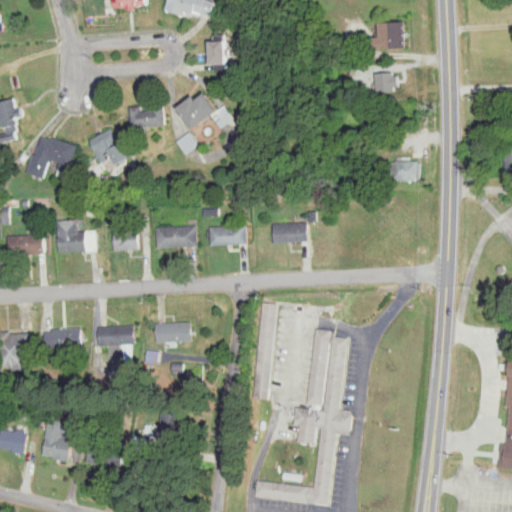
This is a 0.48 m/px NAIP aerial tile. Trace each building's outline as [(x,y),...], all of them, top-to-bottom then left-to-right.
[(117,6),(117,0),(150,0),(151,4),(145,4),(145,5),(138,6),(138,8),(130,9),(129,6),(117,6)] [(170,9),(173,0),(216,0),(219,1),(214,14),(198,8),(196,14),(189,11),(188,15),(170,9)] [(385,21),(409,20),(411,47),(382,48),(381,36),(386,35),(385,21)] [(215,40),(232,39),(233,63),(217,63),(215,40)] [(397,71),(413,70),(414,75),(419,75),(420,84),(415,84),(415,88),(398,89),(397,71)] [(184,107),(199,96),(202,100),(211,93),(224,110),(200,128),(184,107)] [(7,127),(0,102),(17,97),(20,108),(24,107),(26,115),(19,117),(21,123),(19,124),(23,136),(4,142),(2,134),(10,132),(9,126),(7,127)] [(134,106),(167,103),(169,124),(136,127),(134,106)] [(227,104),(237,118),(225,127),(216,115),(224,110),(222,108),(227,104)] [(113,127),(132,158),(122,164),(113,149),(107,152),(111,158),(105,162),(91,140),(113,127)] [(179,141),(193,131),(203,144),(189,154),(179,141)] [(61,169),(71,172),(80,145),(56,137),(56,139),(45,136),(39,153),(36,152),(29,172),(47,178),(54,158),(64,162),(61,169)] [(400,159),(421,160),(421,163),(425,163),(424,178),(420,178),(420,180),(399,179),(400,173),(394,173),(395,161),(399,161),(400,159)] [(5,206),(12,206),(13,222),(5,223),(5,206)] [(61,219),(82,218),(82,231),(90,231),(91,251),(62,252),(61,219)] [(277,223),(313,222),(314,240),(278,242),(277,223)] [(162,247),(161,227),(201,225),(202,246),(162,247)] [(214,226),(251,225),(252,244),(215,245),(214,226)] [(119,249),(118,231),(133,230),(132,228),(141,227),(142,248),(119,249)] [(49,253),(49,233),(12,235),(13,254),(49,253)] [(277,303),(262,302),(256,397),(271,398),(277,303)] [(160,323),(195,321),(196,340),(160,342),(160,323)] [(102,327),(140,325),(141,344),(103,346),(102,327)] [(49,331),(55,331),(55,329),(85,327),(86,345),(49,346),(49,331)] [(319,328),(335,330),(327,405),(311,403),(319,328)] [(2,331),(13,330),(13,333),(35,332),(35,351),(32,351),(33,368),(3,369),(2,331)] [(338,336),(352,338),(343,409),(355,410),(357,415),(355,431),(352,434),(341,433),(333,505),(258,496),(260,479),(318,486),(325,427),(321,427),(319,442),(303,440),(305,424),(299,423),(301,408),(329,412),(338,336)] [(150,349),(163,351),(161,363),(148,362),(150,349)] [(186,376),(176,376),(177,362),(187,363),(186,376)] [(72,461),(76,437),(78,438),(81,420),(68,418),(66,431),(51,429),(47,454),(59,456),(59,458),(72,461)] [(32,432),(4,429),(1,448),(16,450),(16,452),(29,454),(32,432)] [(511,467),(503,467),(506,442),(511,443),(511,430),(511,467)] [(136,435),(149,436),(149,449),(136,448),(136,435)] [(94,443),(127,449),(123,468),(90,462),(94,443)] [(287,472),(305,474),(305,480),(286,478),(287,472)]
